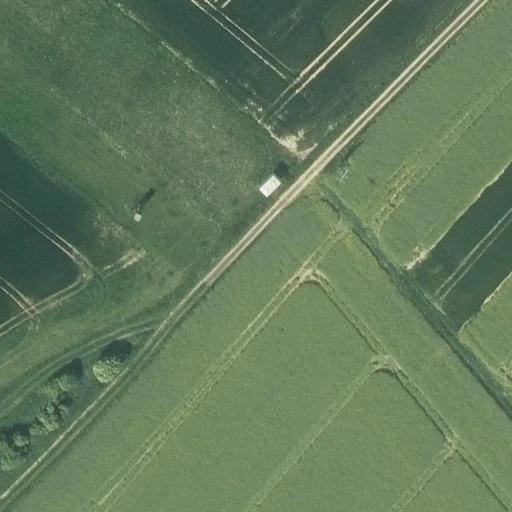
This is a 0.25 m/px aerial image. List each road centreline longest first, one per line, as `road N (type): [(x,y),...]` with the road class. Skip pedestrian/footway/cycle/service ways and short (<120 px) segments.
road 1 (track): [(511,5),(191,327),(21,511)]
road 2 (track): [(329,188),(511,404)]
road 3 (track): [(173,348),(139,351),(87,372),(0,437)]
